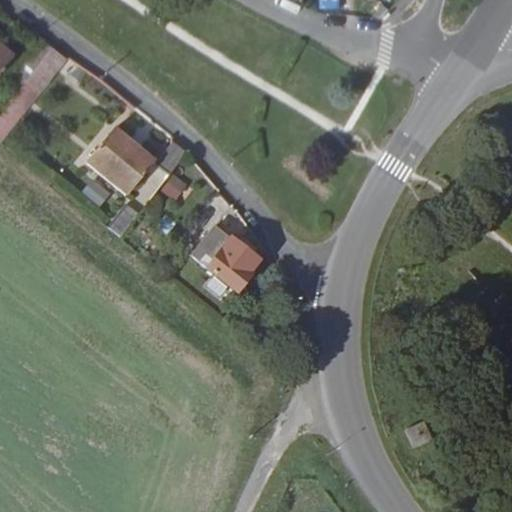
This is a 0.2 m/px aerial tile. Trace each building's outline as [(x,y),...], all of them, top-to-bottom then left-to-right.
[(41,30),(11,68),(21,77),(27,70),(52,37),(41,30)] [(0,59),(13,43),(0,32),(0,59)] [(27,70),(42,81),(68,48),(52,37),(27,70)] [(150,145),(110,112),(83,145),(124,177),(150,145)] [(150,154),(162,164),(181,139),(169,128),(150,154)] [(181,169),(168,160),(158,175),(170,184),(181,169)] [(93,180),(83,194),(103,209),(113,196),(93,180)] [(123,191),(105,215),(116,223),(134,199),(123,191)] [(251,245),(210,212),(188,239),(229,271),(251,245)] [(435,419),(418,402),(402,417),(418,435),(435,419)]
